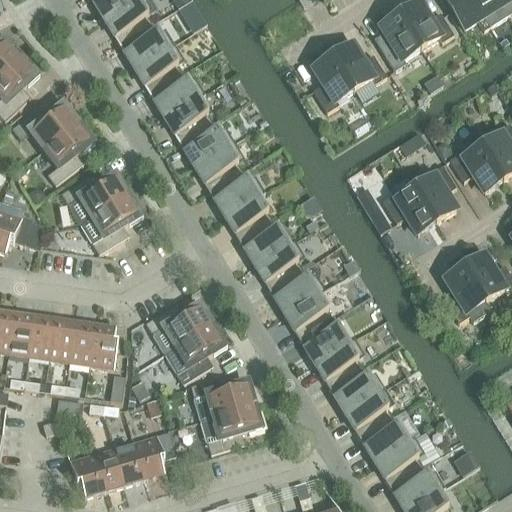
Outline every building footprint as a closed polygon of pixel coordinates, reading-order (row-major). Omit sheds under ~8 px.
[(104,25),(138,4),(135,0),(89,0),(104,25)] [(189,0),(170,0),(178,12),(182,10),(192,4),(189,0)] [(484,35),(490,31),(470,0),(443,0),(464,33),(478,25),(484,35)] [(470,0),(490,31),(508,20),(495,0),(470,0)] [(511,0),(495,0),(508,20),(511,17),(511,0)] [(104,25),(119,49),(153,29),(138,4),(104,25)] [(421,53),(420,53),(421,55),(439,43),(442,47),(454,40),(440,18),(430,24),(419,7),(417,8),(418,9),(402,20),(401,20),(421,53)] [(175,16),(164,22),(169,30),(180,24),(175,16)] [(401,20),(402,20),(401,18),(381,31),(391,47),(380,54),(394,76),(406,68),(403,64),(420,53),(421,53),(401,20)] [(158,37),(153,29),(119,49),(134,74),(175,49),(165,33),(158,37)] [(0,81),(21,61),(16,56),(18,55),(5,42),(0,46),(0,81)] [(506,43),(500,47),(503,51),(509,48),(506,43)] [(185,65),(175,49),(134,74),(149,98),(183,78),(178,69),(185,65)] [(354,95),(353,95),(354,96),(372,85),(375,89),(387,82),(373,60),(363,66),(352,49),(350,50),(351,51),(335,62),(334,62),(354,95)] [(354,95),(334,62),(335,62),(334,60),(314,73),(324,89),(313,96),(327,118),(339,110),(336,106),(353,95),(354,95)] [(26,67),(21,61),(0,81),(0,120),(5,126),(26,105),(18,97),(28,88),(28,89),(40,78),(27,65),(26,67)] [(188,86),(183,78),(149,98),(164,123),(205,98),(195,82),(188,86)] [(494,87),(487,92),(491,99),(498,94),(494,87)] [(206,99),(205,98),(164,123),(179,148),(213,127),(199,103),(206,99)] [(30,136),(44,154),(78,128),(74,122),(76,121),(65,106),(52,116),(53,117),(43,124),(36,115),(12,133),(20,144),(30,136)] [(366,122),(352,131),(357,139),(371,130),(366,122)] [(218,135),(213,127),(179,148),(194,172),(235,147),(225,131),(218,135)] [(82,133),(78,128),(44,154),(58,172),(48,180),(56,190),(79,172),(72,163),(82,155),(83,156),(95,146),(84,132),(82,133)] [(483,152),(503,184),(502,184),(503,186),(511,180),(511,131),(510,128),(498,136),(501,141),(484,151),(483,152)] [(409,144),(399,150),(406,161),(416,154),(409,144)] [(235,147),(194,172),(209,197),(243,176),(238,167),(245,163),(235,147)] [(441,148),(437,151),(442,159),(451,154),(449,150),(441,148)] [(502,184),(503,184),(483,152),(484,151),(483,150),(465,161),(462,157),(450,164),(464,186),(474,180),(485,197),(487,196),(486,195),(502,184)] [(436,226),(435,226),(436,228),(456,215),(446,199),(456,192),(443,170),(431,178),(434,182),(417,193),(416,194),(436,226)] [(224,221),(265,196),(255,180),(248,185),(243,176),(209,197),(224,221)] [(62,198),(80,228),(128,199),(124,194),(126,192),(117,177),(103,185),(104,186),(93,192),(87,183),(62,198)] [(419,237),(435,226),(436,226),(416,194),(417,193),(416,192),(397,203),(395,199),(383,206),(396,229),(407,222),(418,239),(419,238),(419,237)] [(34,194),(29,197),(35,207),(45,200),(42,195),(34,194)] [(7,195),(5,204),(12,206),(14,197),(7,195)] [(265,196),(224,221),(239,246),(273,225),(259,201),(266,197),(265,196)] [(132,205),(128,199),(80,228),(99,259),(124,244),(118,234),(129,227),(130,228),(143,220),(134,204),(132,205)] [(391,231),(378,210),(367,217),(380,238),(391,231)] [(39,255),(44,230),(22,222),(22,223),(0,215),(0,256),(6,259),(11,245),(39,255)] [(254,270),(295,245),(288,249),(273,225),(239,246),(254,270)] [(315,225),(306,231),(309,237),(319,231),(315,225)] [(295,245),(254,270),(269,295),(303,274),(298,266),(305,262),(295,245)] [(483,262),(466,272),(465,273),(486,306),(504,295),(507,300),(511,296),(511,281),(505,270),(494,277),(483,259),(482,260),(483,262)] [(455,300),(445,306),(459,328),(471,321),(474,326),(492,315),(486,306),(465,273),(466,272),(465,271),(445,283),(455,300)] [(284,319),(325,294),(315,279),(308,283),(303,274),(269,295),(284,319)] [(325,294),(284,319),(299,344),(333,323),(319,300),(326,295),(325,294)] [(177,323),(171,313),(146,328),(153,339),(164,333),(175,352),(212,330),(209,324),(211,322),(201,307),(188,315),(188,316),(177,323)] [(0,356),(9,358),(14,320),(0,318),(0,356)] [(29,361),(35,323),(14,320),(9,358),(29,361)] [(49,364),(55,326),(35,323),(29,361),(49,364)] [(314,368),(355,343),(348,347),(333,323),(299,344),(314,368)] [(69,367),(75,329),(55,326),(49,364),(69,367)] [(89,370),(95,332),(75,329),(69,367),(89,370)] [(212,330),(175,352),(165,359),(183,389),(209,374),(203,364),(213,357),(214,358),(227,350),(218,334),(216,336),(212,330)] [(95,332),(89,370),(115,373),(118,349),(114,348),(116,335),(95,332)] [(329,393),(363,372),(358,364),(365,360),(355,343),(314,368),(329,393)] [(363,372),(329,393),(344,417),(385,393),(375,377),(368,381),(363,372)] [(418,374),(406,381),(409,385),(421,378),(418,374)] [(114,380),(110,405),(122,407),(126,382),(114,380)] [(404,382),(396,386),(400,393),(408,388),(404,382)] [(24,394),(25,385),(11,383),(10,392),(24,394)] [(191,391),(201,425),(255,409),(253,403),(255,402),(250,385),(235,389),(235,390),(223,394),(220,383),(191,391)] [(25,385),(24,394),(39,396),(40,387),(25,385)] [(65,399),(66,391),(51,389),(50,397),(65,399)] [(66,391),(65,399),(79,401),(80,393),(66,391)] [(393,421),(388,413),(395,408),(385,393),(344,417),(359,442),(393,421)] [(0,408),(7,410),(8,398),(0,396),(0,408)] [(158,403),(147,407),(151,421),(163,418),(158,403)] [(58,404),(57,416),(82,420),(83,408),(58,404)] [(103,419),(104,411),(90,409),(89,417),(103,419)] [(201,425),(208,447),(211,460),(240,451),(236,440),(248,436),(249,437),(264,433),(259,415),(257,416),(255,409),(201,425)] [(104,411),(103,419),(118,421),(119,413),(104,411)] [(359,442),(374,467),(408,446),(393,421),(359,442)] [(446,424),(440,427),(444,433),(451,429),(448,423),(446,424)] [(57,437),(54,426),(43,429),(47,440),(57,437)] [(73,433),(64,435),(68,446),(76,444),(73,433)] [(408,446),(374,467),(389,491),(423,470),(440,460),(425,435),(408,446)] [(133,448),(144,485),(165,479),(161,466),(176,461),(169,436),(157,440),(157,441),(133,448)] [(273,440),(242,447),(246,466),(254,464),(255,469),(281,463),(278,448),(275,449),(273,440)] [(114,454),(125,490),(144,485),(133,448),(114,454)] [(94,459),(105,496),(125,490),(114,454),(94,459)] [(193,455),(177,459),(180,471),(196,466),(193,455)] [(94,459),(70,467),(77,490),(81,489),(84,502),(105,496),(94,459)] [(423,470),(389,491),(401,511),(410,511),(445,491),(435,475),(428,479),(423,470)] [(299,505),(309,502),(305,487),(295,490),(299,505)] [(446,492),(445,491),(410,511),(448,511),(439,496),(446,492)] [(253,511),(264,511),(261,500),(251,503),(253,511)] [(312,511),(309,502),(299,505),(301,511),(312,511)]
